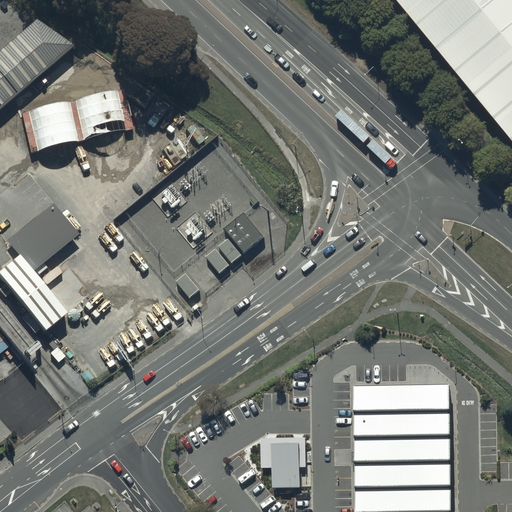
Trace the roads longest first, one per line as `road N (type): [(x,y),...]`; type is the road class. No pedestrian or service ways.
road 1 (trunk): [(255,0),(455,180)]
road 2 (tertiary): [(97,432),(122,401),(275,292)]
road 3 (trunk): [(335,149),(174,0)]
road 4 (tertiary): [(370,268),(198,386)]
road 5 (trunk): [(275,292),(324,225),(335,149)]
road 6 (trunk): [(511,333),(417,279),(370,268)]
road 7 (tertiary): [(275,292),(403,213)]
road 8 (trunk): [(511,315),(416,226)]
road 9 (tertiary): [(0,505),(97,432)]
